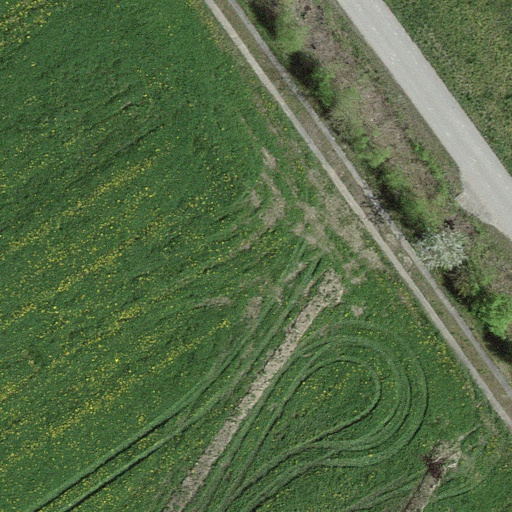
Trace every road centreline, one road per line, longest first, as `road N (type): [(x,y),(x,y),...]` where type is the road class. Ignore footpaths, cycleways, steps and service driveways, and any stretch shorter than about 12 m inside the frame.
road 1 (track): [(215,0),(511,415)]
road 2 (residential): [(350,0),(511,216)]
